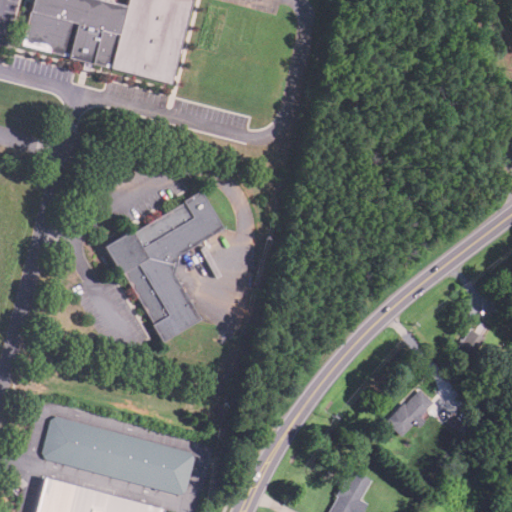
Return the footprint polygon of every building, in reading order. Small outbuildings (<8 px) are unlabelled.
[(124,0),(124,4),(108,0),(28,0),(17,46),(166,82),(186,0),(124,0)] [(163,257),(217,229),(198,192),(99,243),(114,272),(120,270),(157,340),(196,319),(163,257)] [(452,349),(470,327),(491,344),(474,366),(452,349)] [(383,421),(399,436),(431,402),(415,387),(383,421)] [(48,415),(37,457),(181,495),(192,452),(48,415)] [(354,511),(369,479),(346,469),(326,511),(354,511)] [(157,511),(159,508),(39,477),(29,511),(157,511)]
